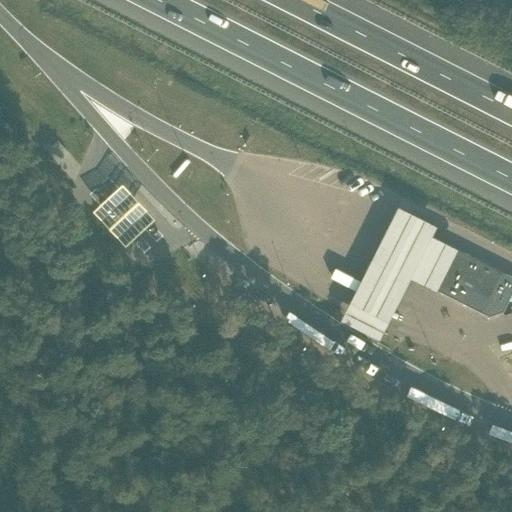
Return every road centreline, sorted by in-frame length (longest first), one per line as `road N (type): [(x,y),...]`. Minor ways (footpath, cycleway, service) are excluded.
road 1 (motorway): [(158,0),(511,178)]
road 2 (motorway): [(511,110),(294,0)]
